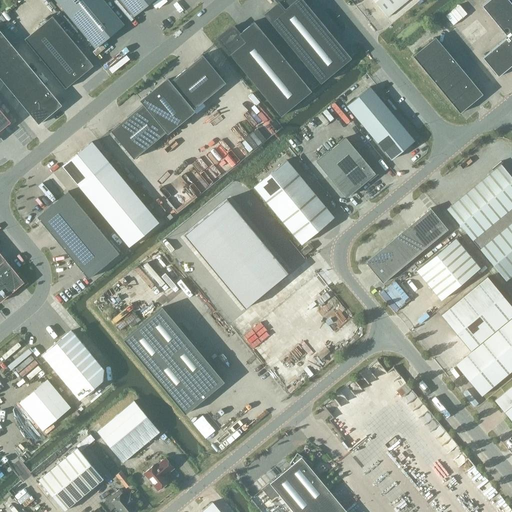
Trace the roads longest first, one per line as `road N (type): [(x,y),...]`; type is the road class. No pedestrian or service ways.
road 1 (unclassified): [(0,187),(225,0)]
road 2 (unclassified): [(169,511),(389,327)]
road 3 (unclassified): [(389,327),(339,268),(341,240),(453,149)]
road 4 (unclassified): [(511,479),(389,327)]
road 5 (unclassified): [(453,149),(332,0)]
road 6 (unclassified): [(0,332),(38,300),(44,275),(0,213)]
road 7 (unknown): [(368,448),(391,428),(458,511)]
